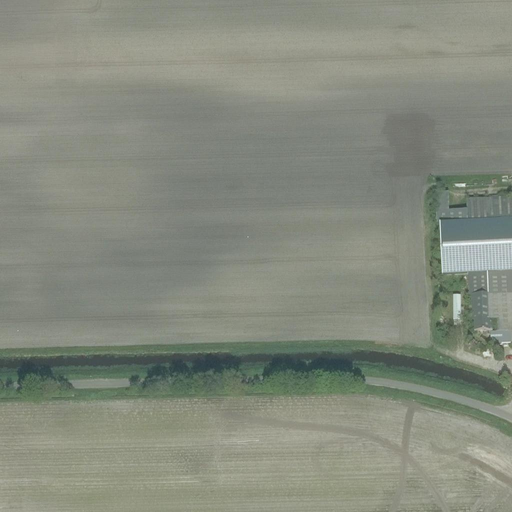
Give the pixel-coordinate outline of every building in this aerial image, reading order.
[(511,197),(466,200),(467,211),(467,222),(511,220),(511,197)] [(445,223),(467,222),(467,211),(449,212),(436,213),(437,224),(445,223)] [(446,275),(511,273),(511,221),(467,222),(445,223),(446,275)] [(491,295),(472,296),(474,320),(492,320),(491,295)] [(493,343),(511,342),(511,336),(507,337),(507,331),(493,332),(493,343)]
